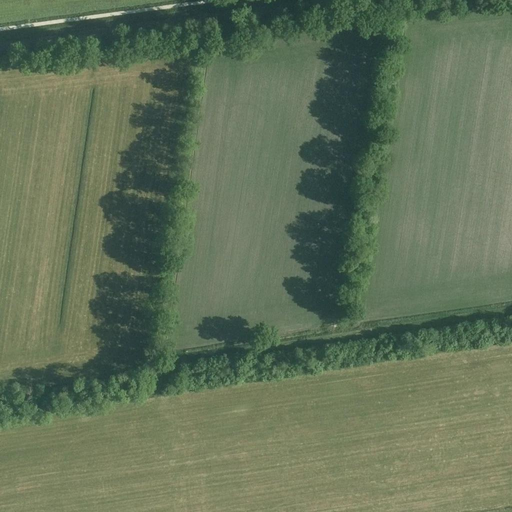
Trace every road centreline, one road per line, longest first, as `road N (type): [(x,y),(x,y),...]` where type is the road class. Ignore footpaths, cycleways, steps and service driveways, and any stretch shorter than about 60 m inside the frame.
road 1 (track): [(156,399),(158,372),(178,359),(511,309)]
road 2 (track): [(317,0),(0,46)]
